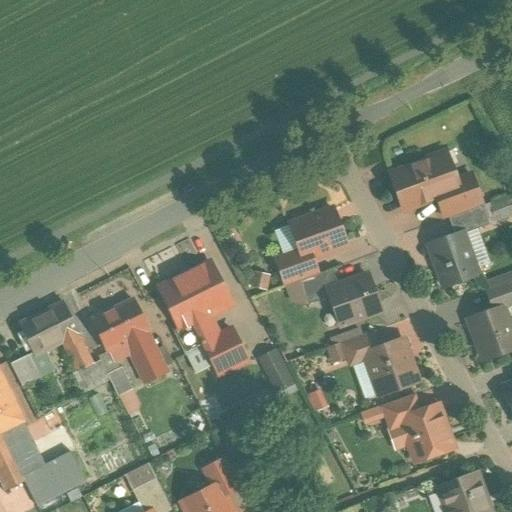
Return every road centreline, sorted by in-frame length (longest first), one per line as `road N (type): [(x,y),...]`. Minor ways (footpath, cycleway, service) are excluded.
road 1 (residential): [(333,137),(511,479)]
road 2 (tertiary): [(0,307),(333,137)]
road 3 (tertiary): [(333,137),(511,43)]
